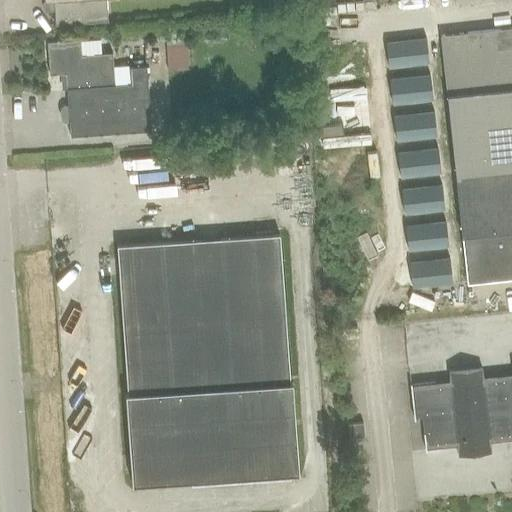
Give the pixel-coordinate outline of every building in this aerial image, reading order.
[(44,0),(44,1),(53,0),(55,24),(108,21),(106,0),(44,0)] [(511,28),(441,36),(469,285),(511,279),(511,28)] [(65,74),(68,104),(64,104),(61,106),(60,110),(60,114),(62,118),(65,120),(69,119),(70,135),(152,129),(147,66),(130,67),(131,83),(115,84),(113,51),(82,53),(81,38),(47,40),(50,75),(65,74)] [(189,67),(187,38),(165,39),(167,69),(189,67)] [(429,38),(389,42),(391,66),(432,62),(429,38)] [(433,73),(393,78),(395,102),(436,97),(433,73)] [(373,80),(334,85),(337,109),(376,104),(373,80)] [(437,109),(397,114),(399,138),(440,133),(437,109)] [(441,145),(401,150),(403,173),(444,169),(441,145)] [(330,178),(370,173),(367,149),(328,154),(330,178)] [(445,181),(405,185),(408,209),(448,205),(445,181)] [(449,217),(409,221),(412,245),(452,240),(449,217)] [(131,484),(297,473),(291,383),(288,383),(278,233),(118,244),(128,395),(125,396),(131,484)] [(453,252),(413,257),(416,281),(456,276),(453,252)] [(511,375),(484,378),(483,367),(451,371),(452,381),(412,385),(415,419),(424,418),(427,448),(458,445),(459,455),(493,451),(492,441),(511,438),(511,375)] [(363,422),(347,424),(349,439),(364,437),(363,422)]
